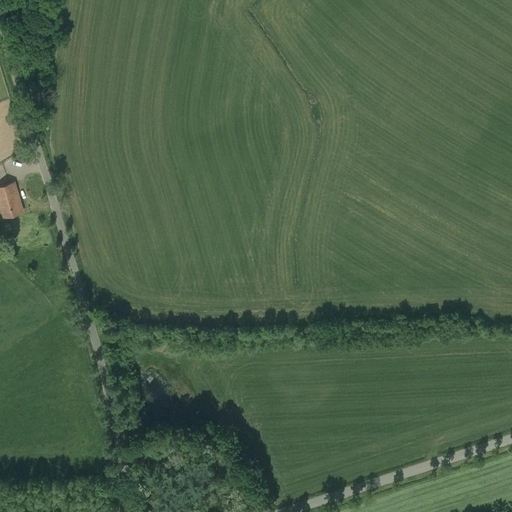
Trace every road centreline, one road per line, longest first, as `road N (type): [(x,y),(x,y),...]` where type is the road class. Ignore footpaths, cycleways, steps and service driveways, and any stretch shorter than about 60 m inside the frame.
road 1 (tertiary): [(132,511),(69,253),(0,21)]
road 2 (tertiary): [(282,511),(511,438)]
